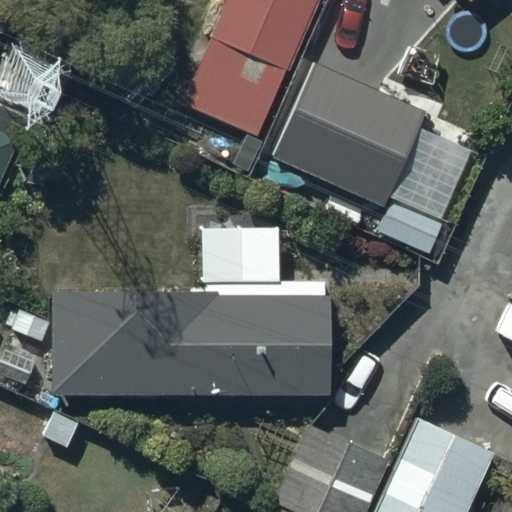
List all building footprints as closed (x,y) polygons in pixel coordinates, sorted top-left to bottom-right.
[(222,0),(181,98),(244,124),(233,149),(240,152),(234,166),(246,171),(265,126),(260,124),(312,0),(222,0)] [(511,53),(459,29),(427,98),(498,130),(511,98),(511,53)] [(420,100),(309,52),(267,148),(378,196),(420,100)] [(0,177),(21,130),(0,120),(0,177)] [(108,278),(50,278),(50,384),(332,383),(331,285),(326,285),(326,271),(204,272),(204,278),(192,278),(192,272),(108,272),(108,278)] [(419,407),(369,511),(463,511),(496,442),(419,407)] [(362,511),(391,448),(309,412),(273,492),(318,511),(362,511)]
